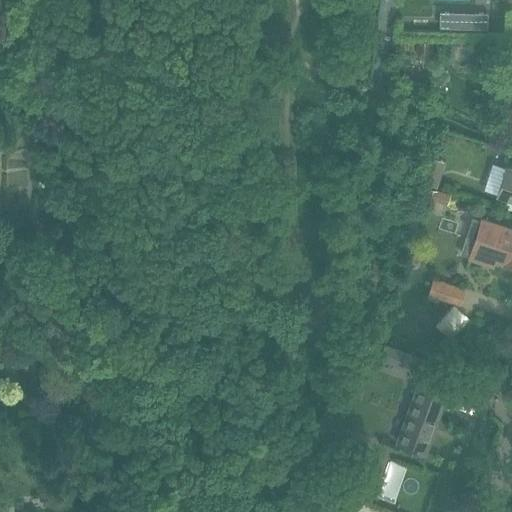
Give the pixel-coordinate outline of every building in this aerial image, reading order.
[(441,13),(441,28),(453,29),(453,13),(441,13)] [(477,14),(476,29),(488,30),(488,15),(477,14)] [(497,194),(511,198),(511,169),(506,168),(497,194)] [(447,180),(436,197),(451,206),(462,189),(447,180)] [(511,229),(482,220),(475,241),(467,238),(462,254),(470,256),(469,258),(483,262),(485,257),(511,265),(511,229)] [(428,295),(459,304),(463,289),(433,279),(428,295)] [(384,346),(379,359),(394,365),(399,352),(384,346)] [(421,360),(416,373),(422,375),(427,362),(421,360)] [(397,444),(405,446),(424,453),(445,396),(418,386),(397,444)] [(323,507),(336,511),(346,511),(350,504),(327,495),(323,507)]
